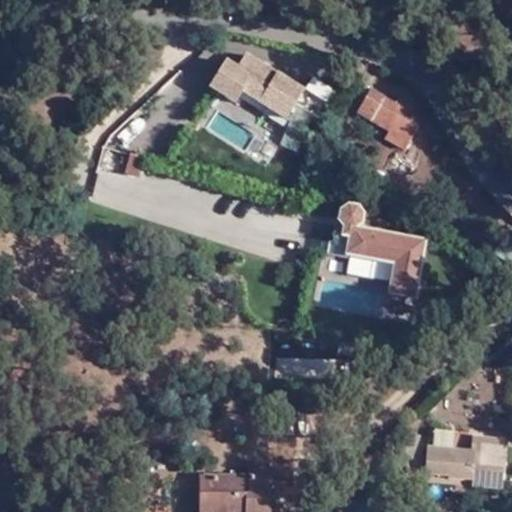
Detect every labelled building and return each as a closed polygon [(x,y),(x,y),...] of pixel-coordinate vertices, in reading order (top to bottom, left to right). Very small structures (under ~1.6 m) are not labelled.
[(289,114),(308,83),(252,49),(244,62),(229,53),(212,82),(238,98),(245,87),(289,114)] [(312,76),(299,104),(318,112),(331,84),(312,76)] [(406,148),(425,120),(417,115),(421,107),(405,96),(400,103),(373,87),(359,109),(388,129),(385,134),(406,148)] [(297,150),(314,113),(299,106),(281,143),(297,150)] [(140,174),(143,156),(129,154),(127,172),(140,174)] [(389,290),(418,296),(429,235),(364,223),(368,204),(352,202),(340,270),(391,279),(389,290)] [(511,258),(511,240),(510,240),(500,250),(511,258)] [(475,444),(429,441),(427,468),(449,470),(448,479),(466,481),(467,473),(477,474),(477,464),(508,467),(511,433),(476,430),(475,444)] [(251,472),(202,472),(201,510),(202,510),(216,510),(215,511),(271,511),(272,490),(296,490),(296,464),(251,464),(251,472)]
